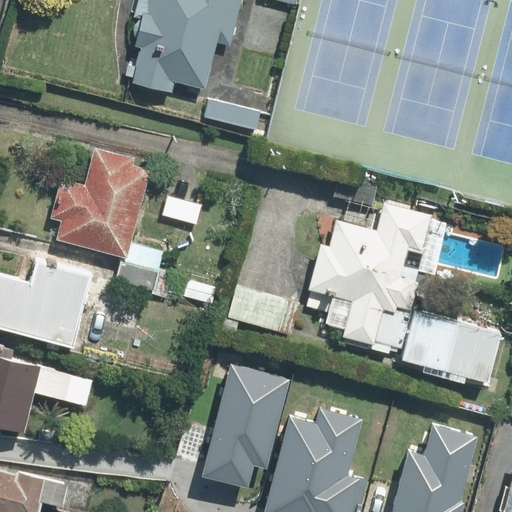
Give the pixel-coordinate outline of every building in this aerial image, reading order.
[(134,42),(140,43),(131,79),(171,89),(174,77),(205,85),(217,39),(229,42),(239,0),(134,0),(132,10),(142,12),(134,42)] [(265,109),(208,94),(203,113),(260,128),(265,109)] [(89,177),(70,172),(57,228),(127,245),(149,157),(97,145),(89,177)] [(205,192),(168,187),(165,211),(202,216),(205,192)] [(383,221),(343,209),(335,236),(327,233),(315,275),(342,283),(331,322),(494,369),(509,318),(422,293),(445,213),(390,197),(383,221)] [(42,249),(36,271),(0,262),(0,312),(68,330),(73,310),(88,313),(100,263),(42,249)] [(216,274),(192,270),(188,290),(213,294),(216,274)] [(302,292),(240,278),(233,311),(295,325),(302,292)] [(85,358),(0,340),(0,426),(33,433),(43,381),(79,388),(85,358)] [(263,457),(285,368),(229,354),(202,465),(247,476),(252,457),(263,457)] [(266,507),(286,511),(348,511),(360,469),(349,466),(362,415),(319,403),(315,417),(291,411),(266,507)] [(381,511),(447,511),(467,431),(428,422),(422,444),(400,439),(381,511)] [(50,469),(0,461),(0,511),(11,511),(12,503),(44,507),(50,469)] [(511,511),(511,468),(500,511),(511,511)]
